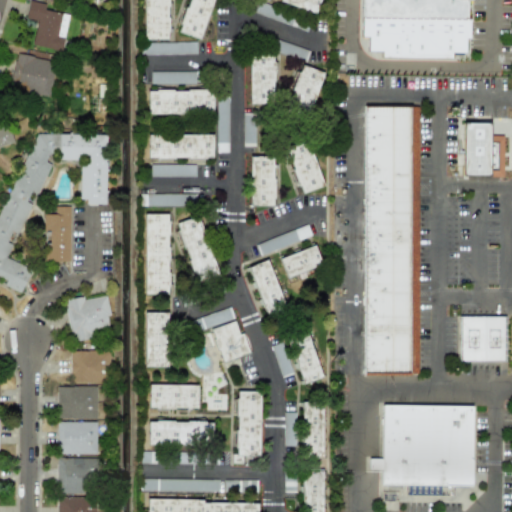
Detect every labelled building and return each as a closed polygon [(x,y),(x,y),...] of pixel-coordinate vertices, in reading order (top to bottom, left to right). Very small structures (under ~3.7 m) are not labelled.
[(142,0),(143,40),(168,39),(167,0),(142,0)] [(200,39),(212,0),(187,0),(177,32),(200,39)] [(320,0),(278,0),(278,3),(317,14),(320,0)] [(360,0),(360,37),(366,37),(366,52),(379,52),(379,59),(449,59),(450,53),(466,53),(467,0),(360,0)] [(25,19),(36,21),(31,46),(61,51),(67,14),(44,10),(45,4),(28,1),(25,19)] [(271,52),(305,61),(308,49),(274,40),(271,52)] [(140,44),(140,55),(196,54),(195,42),(140,44)] [(51,97),(56,60),(14,54),(9,91),(51,97)] [(249,103),(273,103),(272,54),(248,54),(249,103)] [(322,71),(298,65),(286,106),(309,113),(322,71)] [(150,84),(186,83),(186,72),(150,72),(150,84)] [(147,115),(212,114),(211,89),(146,90),(147,115)] [(216,153),(228,153),(228,91),(215,92),(216,153)] [(362,107),(363,375),(417,375),(417,107),(362,107)] [(242,147),(254,146),(254,113),(242,113),(242,147)] [(0,146),(13,142),(6,122),(0,123),(0,146)] [(462,123),(461,176),(501,176),(502,137),(490,137),(490,123),(462,123)] [(0,212),(0,279),(3,280),(3,287),(19,293),(29,269),(6,260),(28,203),(25,202),(29,193),(38,193),(56,160),(78,160),(78,199),(92,205),(105,205),(105,134),(34,134),(0,212)] [(211,159),(212,134),(147,134),(146,158),(211,159)] [(299,193),(322,187),(308,140),(285,147),(299,193)] [(272,206),(273,157),(249,157),(248,206),(272,206)] [(150,165),(150,177),(194,176),(194,165),(150,165)] [(139,206),(182,205),(182,201),(195,200),(195,193),(139,195),(139,206)] [(69,262),(68,206),(53,206),(54,214),(42,214),(42,232),(48,231),(49,245),(41,245),(42,263),(69,262)] [(144,294),(168,294),(167,214),(143,214),(144,294)] [(199,216),(175,223),(193,282),(217,275),(199,216)] [(255,244),(259,255),(310,236),(306,225),(255,244)] [(285,278),(320,265),(313,245),(278,259),(285,278)] [(285,308),(266,259),(246,267),(265,315),(285,308)] [(68,342),(93,339),(92,332),(108,331),(104,296),(64,300),(68,342)] [(192,332),(233,319),(229,307),(188,320),(192,332)] [(143,367),(167,367),(167,312),(143,312),(143,367)] [(504,361),(503,318),(457,318),(458,362),(504,361)] [(209,329),(221,363),(247,354),(236,320),(209,329)] [(322,378),(306,329),(286,335),(301,384),(322,378)] [(68,382),(106,383),(107,351),(69,351),(68,382)] [(147,408),(196,409),(196,385),(147,384),(147,408)] [(56,386),(56,419),(95,419),(95,387),(56,386)] [(258,456),(259,392),(235,391),(234,455),(230,455),(230,464),(241,464),(241,456),(258,456)] [(321,459),(322,404),(301,404),(299,458),(321,459)] [(381,405),(379,485),(469,486),(470,406),(381,405)] [(146,444),(209,447),(211,423),(147,419),(146,444)] [(95,454),(95,422),(56,421),(55,454),(95,454)] [(55,458),(54,493),(94,494),(95,458),(55,458)] [(321,511),(321,470),(300,470),(300,511),(321,511)] [(139,490),(217,492),(217,480),(140,478),(139,490)] [(256,481),(223,480),(223,490),(256,491),(256,481)] [(55,511),(97,511),(97,497),(55,498),(55,511)] [(256,511),(256,501),(145,501),(145,511),(256,511)]
